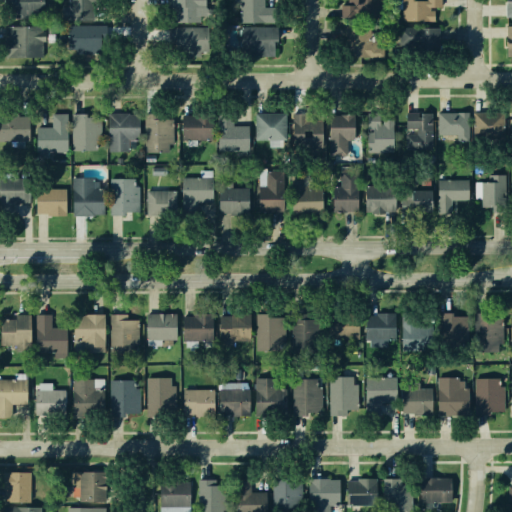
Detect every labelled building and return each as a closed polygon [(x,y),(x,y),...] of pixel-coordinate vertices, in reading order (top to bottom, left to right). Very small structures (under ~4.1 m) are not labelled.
[(45,0),(45,15),(13,15),(12,6),(6,6),(6,0),(45,0)] [(103,21),(71,21),(71,0),(95,0),(95,6),(103,5),(103,21)] [(203,0),(203,22),(179,22),(179,6),(171,6),(171,0),(203,0)] [(279,22),(241,22),(241,0),(266,0),(267,9),(278,9),(279,22)] [(381,0),(381,23),(358,23),(358,0),(381,0)] [(428,20),(403,20),(403,0),(442,0),(442,7),(428,7),(428,20)] [(46,56),(11,56),(11,27),(56,27),(56,46),(46,46),(46,56)] [(372,57),(353,56),(353,37),(348,37),(349,27),(373,27),(373,33),(378,33),(378,52),(373,51),(372,57)] [(444,52),(415,52),(415,28),(444,28),(444,52)] [(103,49),(70,49),(70,29),(103,29),(103,49)] [(277,56),(245,56),(245,29),(277,29),(277,56)] [(210,55),(183,55),(183,41),(173,41),(173,30),(210,30),(210,55)] [(504,134),(479,135),(479,111),(504,111),(504,134)] [(467,134),(442,135),(442,112),(466,112),(467,134)] [(287,138),(258,138),(257,114),(286,113),(287,138)] [(101,147),(75,147),(75,114),(91,114),(91,118),(100,118),(101,147)] [(252,148),(221,148),(221,114),(237,115),(237,127),(252,127),(252,148)] [(324,148),(295,148),(295,114),(309,114),(309,120),(324,120),(324,148)] [(432,148),(412,148),(412,114),(432,114),(432,148)] [(173,150),(146,150),(146,115),(173,115),(173,150)] [(139,139),(128,139),(128,147),(113,147),(112,116),(139,116),(139,139)] [(349,152),(333,152),(332,116),(360,116),(360,137),(349,137),(349,152)] [(215,139),(184,139),(185,117),(216,117),(215,139)] [(71,148),(40,148),(40,129),(53,129),(53,118),(71,118),(71,148)] [(396,150),(370,150),(370,119),(396,118),(396,150)] [(32,140),(3,140),(3,119),(32,119),(32,140)] [(215,216),(184,216),(184,179),(201,179),(201,171),(216,172),(215,216)] [(286,209),(263,208),(264,187),(269,187),(269,172),(287,173),(286,209)] [(327,213),(294,212),(295,173),(307,174),(306,189),(327,189),(327,213)] [(363,210),(337,210),(337,186),(343,186),(343,174),(363,174),(363,210)] [(504,202),(484,202),(484,185),(491,185),(491,176),(504,176),(504,202)] [(106,213),(76,213),(76,178),(98,178),(98,193),(106,193),(106,213)] [(138,211),(114,212),(114,179),(137,178),(138,211)] [(471,202),(443,202),(443,180),(471,180),(471,202)] [(33,201),(4,201),(4,181),(34,182),(33,201)] [(69,213),(39,213),(39,188),(69,188),(69,213)] [(251,213),(219,212),(219,188),(251,189),(251,213)] [(399,209),(370,209),(370,188),(399,188),(399,209)] [(437,209),(418,209),(418,190),(437,190),(437,209)] [(176,212),(150,212),(150,192),(176,192),(176,212)] [(140,347),(113,346),(114,312),(141,312),(140,347)] [(355,337),(327,337),(327,314),(355,313),(355,337)] [(178,340),(149,340),(149,314),(178,314),(178,340)] [(393,341),(364,341),(364,314),(393,314),(393,341)] [(33,347),(6,347),(6,319),(17,319),(17,315),(33,315),(33,347)] [(106,347),(80,347),(80,315),(106,316),(106,347)] [(253,338),(221,338),(222,315),(253,315),(253,338)] [(286,341),(259,341),(259,315),(286,315),(286,341)] [(70,356),(56,356),(56,349),(40,349),(39,317),(54,316),(54,330),(70,330),(70,356)] [(216,339),(185,339),(185,316),(216,316),(216,339)] [(319,339),(294,339),(294,316),(308,316),(308,320),(319,320),(319,339)] [(463,335),(439,336),(439,316),(463,316),(463,335)] [(498,345),(474,345),(474,319),(498,319),(498,345)] [(421,344),(400,345),(400,326),(421,326),(421,344)] [(29,404),(14,403),(14,412),(0,412),(0,375),(29,375),(29,404)] [(351,413),(328,412),(329,376),(352,377),(351,413)] [(101,413),(72,413),(72,378),(101,378),(101,413)] [(170,417),(146,416),(148,378),(171,379),(170,417)] [(282,414),(255,415),(255,378),(273,378),(273,388),(282,388),(282,414)] [(393,401),(378,401),(378,412),(362,412),(361,379),(393,378),(393,401)] [(465,411),(435,411),(434,378),(458,378),(458,388),(465,388),(465,411)] [(474,413),(474,379),(493,380),(493,385),(501,385),(501,413),(474,413)] [(139,416),(108,415),(108,380),(131,380),(130,389),(139,389),(139,416)] [(317,410),(292,410),(291,380),(310,380),(311,386),(317,386),(317,410)] [(63,419),(38,419),(37,390),(40,390),(40,381),(54,381),(54,390),(62,389),(63,419)] [(246,411),(218,411),(218,390),(245,389),(246,411)] [(429,413),(401,413),(400,389),(429,389),(429,413)] [(214,416),(181,415),(182,391),(215,391),(214,416)] [(27,501),(6,501),(6,488),(0,488),(0,469),(27,469),(27,501)] [(78,502),(78,490),(71,490),(71,471),(105,471),(105,501),(78,502)] [(263,511),(234,511),(235,478),(247,478),(246,493),(264,493),(263,511)] [(405,511),(382,511),(381,479),(404,478),(404,490),(411,490),(412,506),(405,506),(405,511)] [(449,500),(421,500),(421,478),(449,478),(449,500)] [(296,511),(273,511),(273,481),(296,480),(296,511)] [(224,511),(200,511),(200,481),(224,481),(224,511)] [(337,501),(328,501),(328,511),(306,511),(306,481),(338,481),(337,501)] [(374,504),(345,504),(345,481),(374,481),(374,504)] [(189,504),(159,504),(159,484),(189,484),(189,504)]
